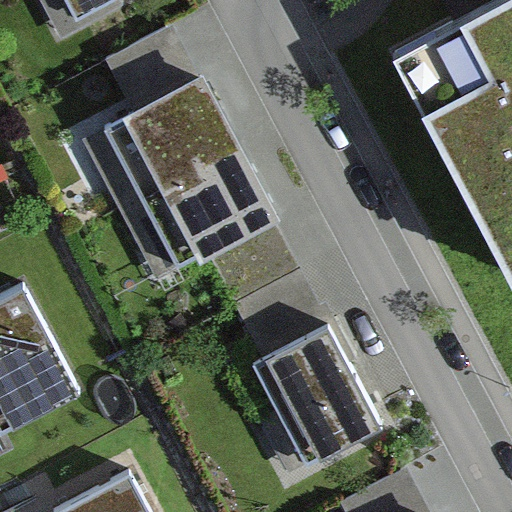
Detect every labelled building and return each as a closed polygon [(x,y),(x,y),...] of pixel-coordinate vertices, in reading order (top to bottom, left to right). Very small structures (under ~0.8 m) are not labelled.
[(71,0),(77,11),(98,0),(71,0)] [(511,0),(506,0),(400,57),(511,266),(511,0)] [(108,119),(144,190),(236,143),(199,72),(108,119)] [(144,190),(181,260),(272,213),(236,143),(144,190)] [(79,395),(25,291),(0,304),(0,412),(10,431),(79,395)] [(327,315),(254,354),(308,457),(381,418),(327,315)] [(147,511),(129,478),(66,511),(147,511)]
